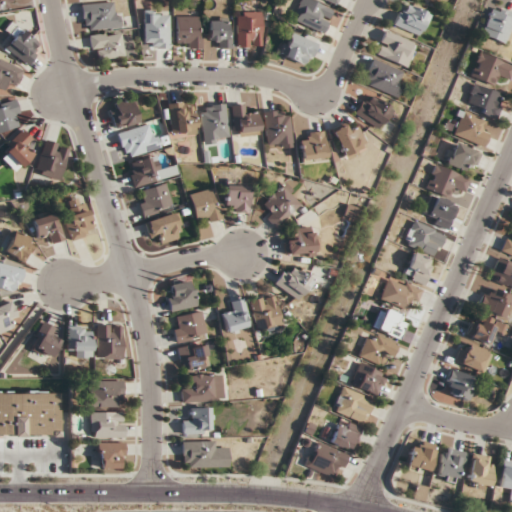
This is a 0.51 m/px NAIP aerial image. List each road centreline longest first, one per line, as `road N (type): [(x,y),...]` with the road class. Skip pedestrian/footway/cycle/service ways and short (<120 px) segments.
road 1 (residential): [(51,0),(149,355),(153,493)]
road 2 (residential): [(511,154),(357,509)]
road 3 (secondary): [(370,511),(259,495),(0,493)]
road 4 (residential): [(72,87),(149,76),(245,76),(317,94),(330,88),(366,0)]
road 5 (residential): [(64,288),(244,255)]
